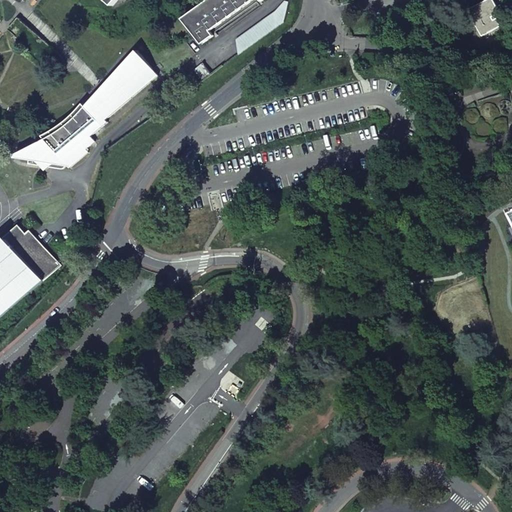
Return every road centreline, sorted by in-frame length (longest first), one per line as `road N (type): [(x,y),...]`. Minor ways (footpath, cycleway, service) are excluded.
road 1 (residential): [(118,230),(151,260),(250,260),(271,266),(297,290),(297,334),(181,511)]
road 2 (residential): [(118,230),(150,168),(313,26),(316,0)]
road 3 (residential): [(328,511),(359,481),(407,469),(448,480),(488,511)]
road 4 (residential): [(0,361),(64,308),(118,230)]
